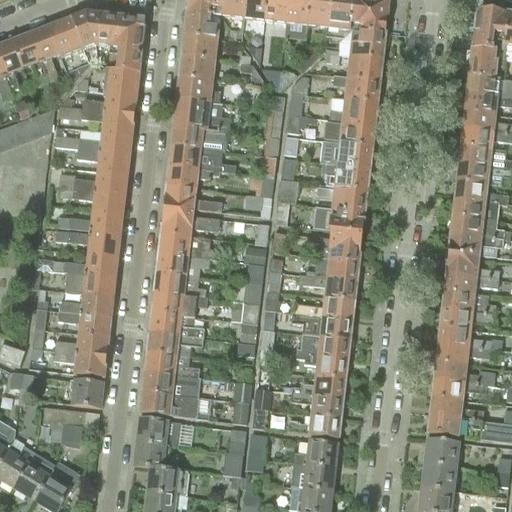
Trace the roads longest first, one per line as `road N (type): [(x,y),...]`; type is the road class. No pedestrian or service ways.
road 1 (residential): [(170,0),(107,511)]
road 2 (residential): [(372,511),(433,0)]
